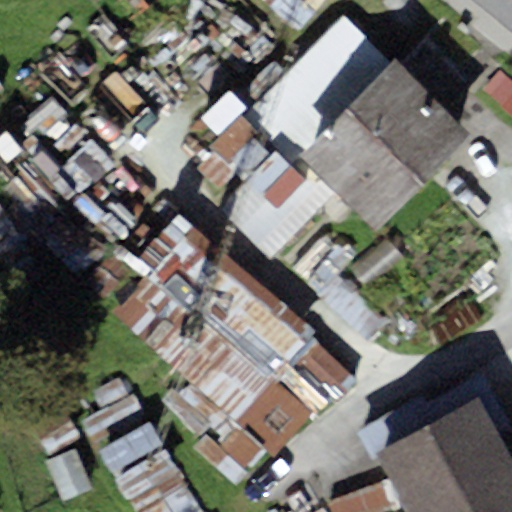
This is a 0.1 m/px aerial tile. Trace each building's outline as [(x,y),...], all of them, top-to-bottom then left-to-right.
[(301,159),(393,64),(344,17),(244,120),(277,151),(293,167),(301,159)] [(393,64),(301,159),(337,193),(381,236),(476,137),(397,60),(393,64)] [(247,182),(277,151),(244,120),(212,148),(247,182)] [(274,257),(328,202),(293,167),(277,151),(247,182),(223,207),(274,257)] [(337,193),(301,159),(293,167),(328,202),(337,193)] [(360,379),(310,332),(194,230),(117,316),(193,384),(157,420),(184,460),(220,499),(360,379)] [(480,398),(379,453),(410,511),(511,511),(511,459),(501,439),(480,398)] [(511,432),(501,439),(511,459),(511,432)]
